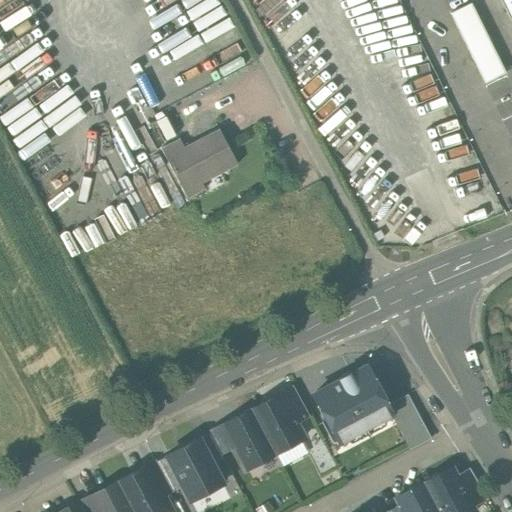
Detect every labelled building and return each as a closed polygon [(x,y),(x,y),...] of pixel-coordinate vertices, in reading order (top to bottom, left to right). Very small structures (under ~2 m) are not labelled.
[(145,0),(157,20),(188,0),(145,0)] [(176,46),(229,15),(220,0),(204,0),(181,13),(187,24),(169,34),(176,46)] [(511,0),(500,0),(511,23),(511,0)] [(505,73),(471,4),(451,14),(485,83),(505,73)] [(217,37),(223,48),(243,38),(238,27),(217,37)] [(193,75),(223,64),(220,54),(189,65),(193,75)] [(219,131),(184,150),(179,140),(161,150),(187,199),(205,189),(201,182),(237,163),(219,131)] [(106,190),(128,179),(112,148),(91,158),(106,190)] [(443,198),(436,183),(446,179),(436,158),(415,168),(438,216),(450,211),(443,198)] [(366,367),(313,395),(339,443),(391,415),(387,406),(366,367)] [(308,416),(293,388),(279,395),(294,424),(308,416)] [(294,424),(279,395),(251,410),(274,454),(302,439),(294,424)] [(407,395),(387,406),(391,415),(409,450),(430,439),(407,395)] [(251,410),(223,425),(234,446),(247,469),(274,454),(251,410)] [(234,446),(223,425),(209,433),(209,434),(220,454),(234,446)] [(209,434),(198,440),(211,464),(222,459),(220,454),(209,434)] [(198,440),(167,456),(183,487),(190,501),(222,484),(211,464),(198,440)] [(183,487),(167,456),(156,462),(172,492),(183,487)] [(172,492),(156,462),(145,468),(161,498),(172,492)] [(145,468),(117,483),(132,511),(168,511),(161,498),(145,468)] [(451,469),(423,483),(438,511),(473,511),(472,508),(455,476),(451,469)] [(469,469),(455,476),(472,508),(487,499),(469,469)] [(132,511),(117,483),(89,498),(96,511),(132,511)] [(438,511),(423,483),(396,498),(399,505),(402,511),(438,511)] [(96,511),(89,498),(78,503),(83,511),(96,511)]
